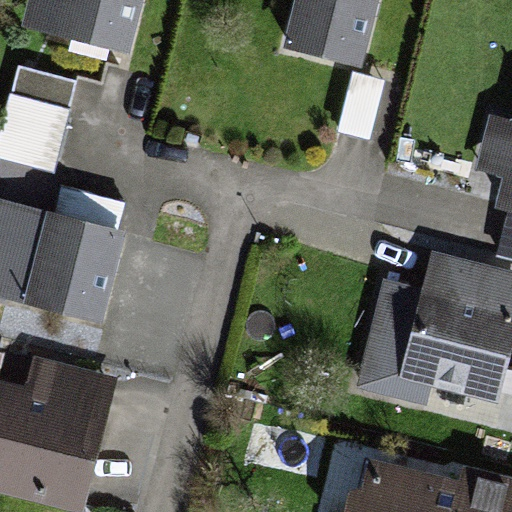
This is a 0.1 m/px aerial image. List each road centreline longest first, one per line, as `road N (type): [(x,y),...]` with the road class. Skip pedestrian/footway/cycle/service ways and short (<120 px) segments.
road 1 (residential): [(242,193),(151,511)]
road 2 (residential): [(421,248),(242,193)]
road 3 (residential): [(109,156),(242,193)]
